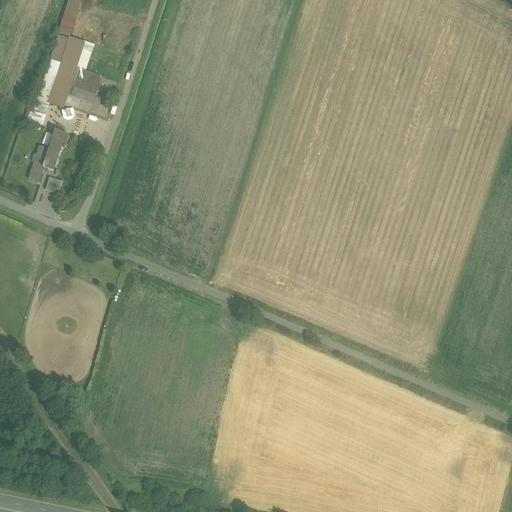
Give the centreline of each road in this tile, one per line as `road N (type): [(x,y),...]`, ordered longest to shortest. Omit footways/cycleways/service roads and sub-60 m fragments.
road 1 (unclassified): [(76,235),(511,424)]
road 2 (unclassified): [(154,0),(76,235)]
